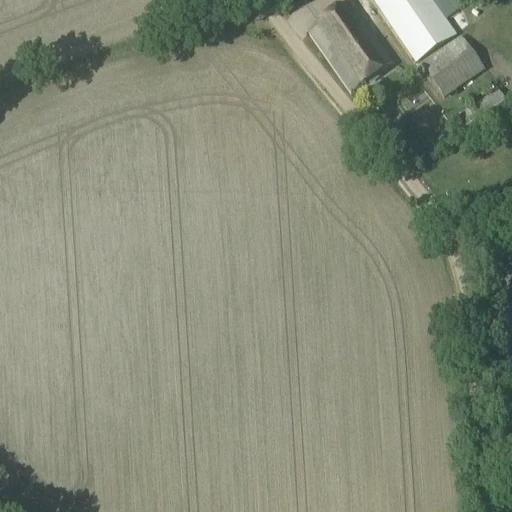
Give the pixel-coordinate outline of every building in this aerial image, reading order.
[(428,0),(374,0),(371,3),(414,66),(455,39),(428,0)] [(458,0),(430,0),(445,23),(465,9),(458,0)] [(352,6),(309,35),(350,95),(393,66),(352,6)] [(460,40),(420,66),(443,101),(483,74),(460,40)] [(474,107),(457,119),(469,137),(509,111),(492,86),(470,100),(474,107)] [(511,249),(498,247),(495,262),(511,265),(511,249)] [(511,404),(503,413),(511,421),(511,404)]
